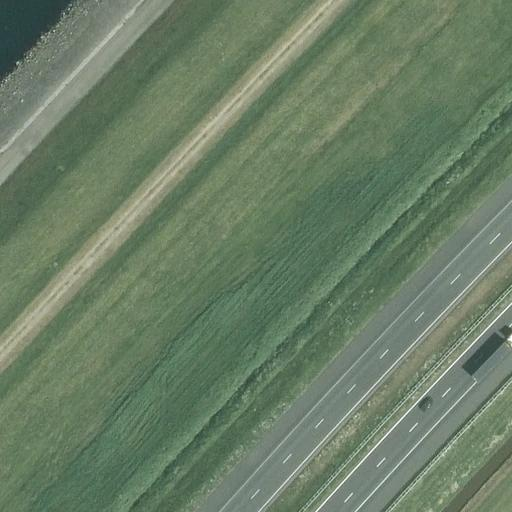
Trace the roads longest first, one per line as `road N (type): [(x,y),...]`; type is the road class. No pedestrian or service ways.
road 1 (track): [(0,353),(333,0)]
road 2 (motorway): [(511,214),(231,511)]
road 3 (motorway): [(346,511),(511,334)]
